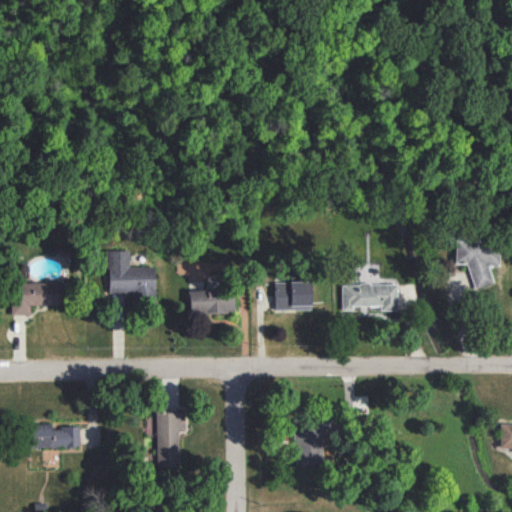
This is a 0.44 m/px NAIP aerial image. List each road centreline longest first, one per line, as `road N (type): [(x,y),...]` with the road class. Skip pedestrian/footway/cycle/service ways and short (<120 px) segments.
road 1 (residential): [(0,375),(511,370)]
road 2 (residential): [(236,511),(234,369)]
